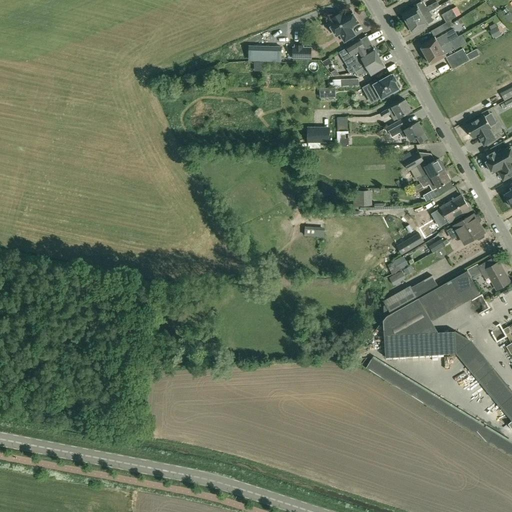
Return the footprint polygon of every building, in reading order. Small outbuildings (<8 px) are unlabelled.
[(405,11),(405,13),(403,15),(408,23),(428,12),(439,6),(437,1),(426,7),(423,1),(422,2),(416,5),(417,7),(413,9),(410,8),(405,11)] [(446,22),(450,20),(457,17),(452,9),(442,14),(446,22)] [(331,19),(332,22),(329,24),(336,36),(340,34),(344,42),(355,35),(352,29),(351,30),(350,28),(350,26),(352,25),(353,26),(359,23),(351,10),(343,15),(342,12),(331,19)] [(428,12),(408,23),(412,32),(427,24),(433,21),(428,12)] [(450,20),(446,22),(431,31),(434,37),(454,25),(450,20)] [(435,38),(420,46),(425,54),(450,41),(464,33),(459,26),(453,29),(436,39),(435,38)] [(497,27),(491,30),(490,30),(493,38),(495,37),(501,34),(498,27),(498,26),(497,27)] [(355,71),(380,57),(374,48),(368,52),(360,39),(346,47),(356,63),(346,68),(349,73),(355,71)] [(450,41),(425,54),(430,64),(445,55),(444,54),(454,49),(450,41)] [(293,57),(311,58),(311,48),(303,48),(303,45),(295,45),(295,47),(293,47),(293,57)] [(248,48),(248,61),(280,61),(280,48),(248,48)] [(453,69),(463,64),(469,60),(476,57),(479,55),(476,49),(472,51),(471,52),(466,55),(463,49),(446,58),(450,64),(453,69)] [(371,75),(385,67),(380,57),(355,71),(358,76),(369,70),(371,75)] [(399,88),(395,81),(396,80),(393,74),(391,75),(391,74),(377,82),(376,80),(363,87),(371,101),(373,102),(381,97),(381,98),(393,92),(394,94),(399,91),(398,89),(399,88)] [(333,80),(333,87),(359,85),(359,79),(333,80)] [(444,87),(448,95),(451,101),(456,108),(458,107),(464,103),(468,110),(479,104),(467,83),(462,86),(458,80),(444,87)] [(511,85),(498,92),(502,100),(511,95),(511,85)] [(317,87),(317,100),(333,100),(333,88),(317,87)] [(394,120),(411,111),(405,100),(381,113),(384,117),(390,114),(394,120)] [(489,129),(491,128),(484,115),(466,126),(473,138),(478,135),(484,145),(495,139),(489,129)] [(337,129),(348,129),(348,117),(337,117),(337,129)] [(392,137),(399,133),(402,138),(406,136),(409,140),(410,140),(411,140),(417,137),(420,143),(427,139),(419,122),(405,129),(400,120),(387,127),(392,137)] [(329,142),(329,128),(308,128),(308,142),(329,142)] [(340,135),(340,147),(349,147),(348,139),(345,139),(345,135),(343,135),(340,135)] [(489,158),(485,160),(492,173),(498,169),(499,171),(497,172),(503,182),(511,176),(511,145),(496,155),(494,152),(488,156),(489,158)] [(422,176),(418,178),(421,183),(431,177),(444,169),(439,159),(426,166),(424,162),(418,152),(412,155),(409,152),(402,157),(410,170),(416,166),(422,176)] [(431,177),(421,183),(415,186),(417,191),(434,182),(438,188),(451,180),(444,169),(431,177)] [(439,195),(436,189),(424,196),(427,201),(439,195)] [(372,190),(353,191),(353,206),(372,205),(372,190)] [(448,222),(449,222),(459,216),(469,210),(465,203),(461,196),(453,200),(445,205),(440,208),(448,222)] [(478,224),(478,223),(481,220),(478,215),(474,216),(473,214),(454,225),(446,230),(452,239),(460,234),(478,224)] [(478,224),(460,234),(465,244),(476,238),(477,239),(479,240),(484,237),(484,235),(483,233),(484,233),(478,224)] [(411,241),(400,247),(404,253),(425,240),(420,232),(410,238),(411,241)] [(442,238),(436,242),(440,249),(446,245),(443,241),(442,238)] [(388,264),(391,271),(393,274),(408,265),(403,256),(388,264)] [(497,290),(510,282),(499,262),(494,265),(491,259),(478,266),(481,273),(485,280),(490,277),(497,290)] [(438,286),(418,298),(431,320),(477,294),(480,292),(473,280),(467,269),(464,271),(438,286)] [(402,271),(389,277),(394,286),(406,279),(402,271)] [(432,275),(411,287),(418,298),(438,286),(432,275)] [(477,312),(486,308),(480,297),(472,302),(477,312)] [(363,367),(386,379),(392,369),(369,357),(363,367)] [(511,389),(491,364),(475,377),(511,421),(508,424),(511,428),(511,389)]
